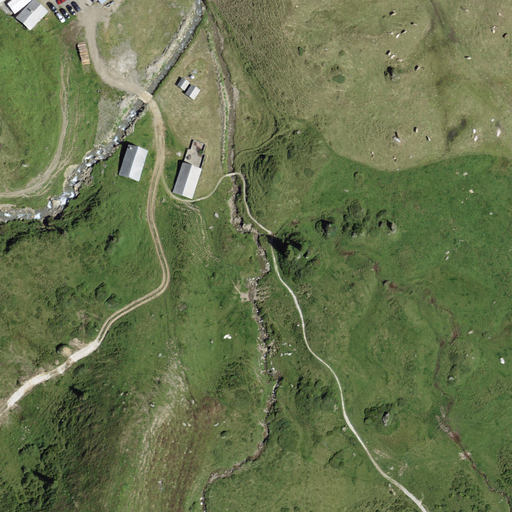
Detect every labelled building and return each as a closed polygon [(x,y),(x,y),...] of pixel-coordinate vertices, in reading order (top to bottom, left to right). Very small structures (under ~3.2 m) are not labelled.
[(48,10),(35,0),(33,0),(20,16),(33,28),(48,10)] [(190,83),(182,78),(177,87),(184,92),(190,83)] [(201,91),(192,85),(186,95),(195,101),(201,91)] [(147,156),(127,149),(120,171),(139,178),(147,156)] [(201,172),(184,166),(176,192),(193,198),(201,172)]
